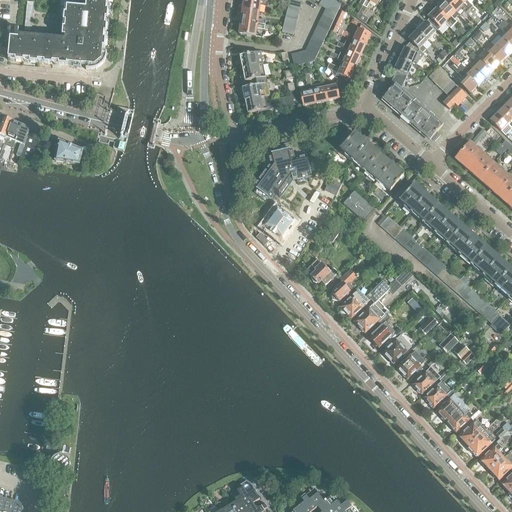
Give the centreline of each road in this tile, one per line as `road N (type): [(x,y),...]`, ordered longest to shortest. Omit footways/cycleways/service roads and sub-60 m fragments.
road 1 (residential): [(487,511),(230,230),(199,139)]
road 2 (residential): [(431,162),(365,104),(411,0)]
road 3 (tertiary): [(185,138),(0,95)]
road 4 (residential): [(229,123),(218,43),(224,0)]
